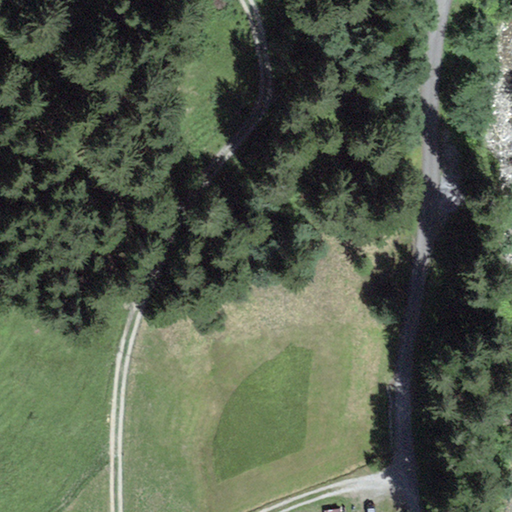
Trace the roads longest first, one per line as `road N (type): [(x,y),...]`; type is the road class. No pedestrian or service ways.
road 1 (track): [(248,0),(264,61),(261,104),(190,200),(129,334),(116,418),(116,511)]
road 2 (unclassified): [(443,0),(431,75),(428,232),(401,396),(419,511)]
road 3 (track): [(273,511),(408,463)]
